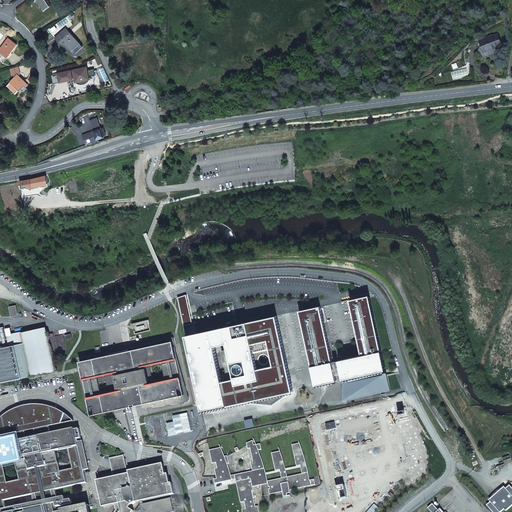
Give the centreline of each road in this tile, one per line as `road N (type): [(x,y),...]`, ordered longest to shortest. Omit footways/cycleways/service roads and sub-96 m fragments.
road 1 (unclassified): [(0,293),(95,326),(184,290),(260,273),(313,274),(372,288),(385,303),(414,400),(451,469),(406,511)]
road 2 (primary): [(151,136),(511,86)]
road 3 (unclassified): [(191,477),(166,454),(99,433),(48,396),(0,400)]
road 4 (primary): [(0,178),(151,136)]
road 5 (residential): [(0,15),(32,39),(41,63),(37,105),(17,139)]
